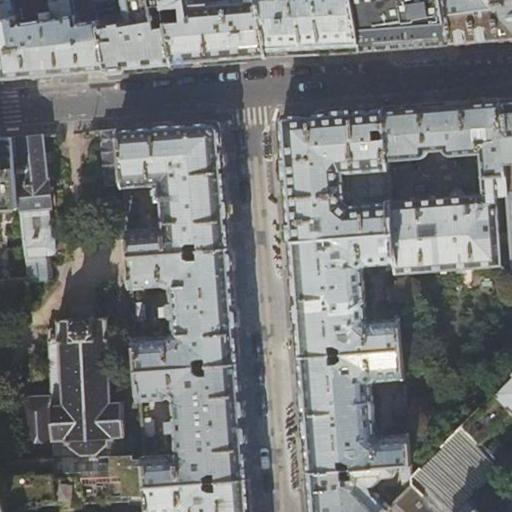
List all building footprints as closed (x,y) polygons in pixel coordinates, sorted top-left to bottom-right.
[(78,24),(74,0),(0,0),(0,59),(3,78),(20,77),(95,71),(107,70),(98,20),(87,22),(78,24)] [(174,64),(162,0),(121,0),(122,3),(126,3),(129,21),(106,25),(105,17),(98,18),(98,20),(107,70),(150,66),(174,64)] [(162,0),(174,64),(215,61),(268,57),(268,55),(258,0),(217,0),(218,4),(194,5),(192,0),(162,0)] [(258,0),(268,55),(313,53),(362,51),(353,0),(258,0)] [(353,0),(362,51),(383,49),(422,46),(452,43),(444,0),(353,0)] [(511,0),(444,0),(452,43),(476,41),(511,38),(511,0)] [(511,98),(502,99),(506,155),(511,154),(511,98)] [(456,103),(384,108),(389,172),(396,172),(397,184),(508,176),(506,155),(502,99),(456,103)] [(389,172),(384,108),(340,111),(289,115),(285,116),(283,118),(282,119),(282,122),(286,173),(292,241),(394,233),(390,191),(389,172)] [(221,121),(176,124),(120,129),(123,184),(125,196),(125,209),(130,255),(185,251),(186,251),(185,245),(192,242),(199,241),(200,250),(232,247),(227,185),(222,122),(221,121)] [(123,184),(120,129),(102,130),(106,185),(123,184)] [(43,135),(12,137),(20,208),(28,279),(28,282),(52,280),(51,255),(53,255),(56,252),(55,240),(52,237),(49,207),(51,207),(49,180),(48,180),(43,135)] [(0,138),(0,317),(31,314),(28,282),(28,279),(0,281),(0,208),(20,208),(12,137),(0,138)] [(509,192),(508,176),(397,184),(398,190),(390,191),(394,233),(396,263),(397,273),(502,265),(496,193),(509,192)] [(125,209),(125,196),(117,197),(118,209),(125,209)] [(394,233),(292,241),(296,297),(300,356),(403,347),(400,318),(374,321),(372,322),(368,319),(364,268),(367,264),(369,265),(396,263),(394,233)] [(236,299),(232,247),(200,250),(200,259),(192,260),(186,257),(185,251),(130,255),(132,288),(162,284),(171,287),(172,302),(169,305),(169,306),(163,307),(164,316),(170,315),(170,316),(173,319),(174,333),(167,337),(136,339),(138,370),(194,366),(194,360),(199,356),(207,356),(208,365),(210,365),(241,363),(236,299)] [(388,301),(391,302),(399,302),(398,284),(391,285),(387,288),(388,301)] [(133,305),(135,323),(144,322),(146,320),(145,307),(143,304),(133,305)] [(124,451),(122,401),(110,401),(107,337),(109,337),(107,315),(95,316),(95,313),(71,313),(71,317),(57,317),(58,326),(48,326),(51,393),(29,394),(21,403),(23,444),(31,452),(31,458),(122,452),(122,451),(124,451)] [(403,347),(300,356),(305,410),(309,471),(412,464),(409,434),(383,435),(381,438),(377,434),(373,383),(377,378),(378,380),(405,377),(403,347)] [(245,417),(241,363),(210,365),(211,374),(204,375),(197,371),(197,366),(194,366),(138,370),(141,400),(167,398),(169,394),(175,396),(174,403),(176,420),(169,421),(170,431),(176,430),(178,450),(181,455),(175,459),(171,455),(145,456),(147,486),(206,481),(206,475),(213,471),(219,471),(220,480),(250,478),(245,417)] [(511,375),(462,427),(480,445),(511,412),(511,375)] [(396,412),(399,415),(408,414),(406,397),(399,398),(396,401),(396,412)] [(141,407),(144,438),(152,437),(155,434),(154,423),(151,420),(150,420),(148,406),(141,407)] [(480,511),(479,511),(463,497),(497,462),(480,445),(462,427),(445,444),(456,457),(435,477),(423,466),(413,476),(414,485),(441,511),(480,511)] [(147,486),(145,456),(145,451),(123,452),(124,467),(130,466),(131,483),(125,483),(127,502),(128,502),(128,504),(149,502),(147,486)] [(130,466),(124,467),(123,452),(122,452),(31,458),(16,459),(0,459),(0,484),(1,490),(0,490),(6,511),(7,511),(21,510),(127,502),(125,483),(131,483),(130,466)] [(412,464),(309,471),(312,511),(385,511),(391,507),(379,495),(377,494),(373,494),(371,488),(375,488),(384,478),(384,477),(397,476),(398,475),(399,473),(403,473),(404,486),(408,490),(414,485),(413,476),(412,464)] [(252,511),(250,478),(220,480),(206,481),(147,486),(149,502),(149,507),(149,511),(177,511),(178,511),(252,511)]
